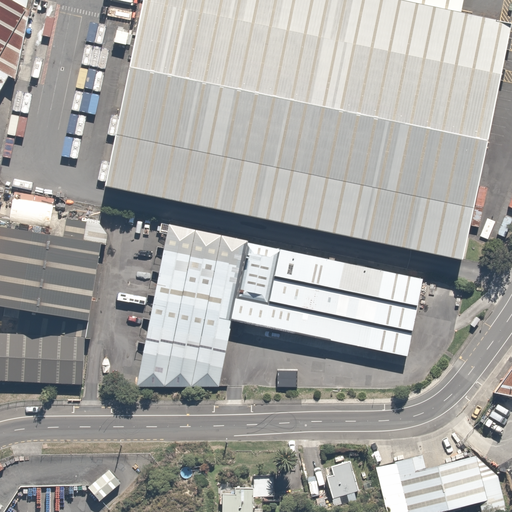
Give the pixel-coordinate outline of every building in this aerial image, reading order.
[(0,0),(0,59),(33,0),(0,0)] [(143,0),(105,183),(464,258),(511,30),(511,22),(462,12),(464,0),(143,0)] [(66,198),(44,195),(43,206),(65,209),(66,198)] [(90,203),(70,200),(69,211),(89,214),(90,203)] [(104,247),(3,229),(0,244),(0,304),(90,322),(104,247)] [(214,335),(230,255),(153,240),(120,402),(200,402),(214,335)] [(404,289),(230,255),(214,335),(388,369),(404,289)] [(87,339),(0,332),(0,377),(84,384),(87,339)] [(511,397),(511,366),(493,393),(511,397)] [(506,511),(497,475),(474,459),(426,472),(421,454),(390,462),(403,511),(443,511),(474,504),(476,511),(506,511)] [(362,492),(356,469),(351,470),(349,461),(332,466),(334,475),(328,476),(334,499),(362,492)] [(112,468),(91,487),(103,501),(124,482),(112,468)] [(253,495),(255,495),(272,496),(273,478),(254,477),(254,488),(253,495)] [(252,511),(253,495),(254,488),(246,487),(246,481),(238,480),(237,493),(224,492),(222,511),(252,511)]
